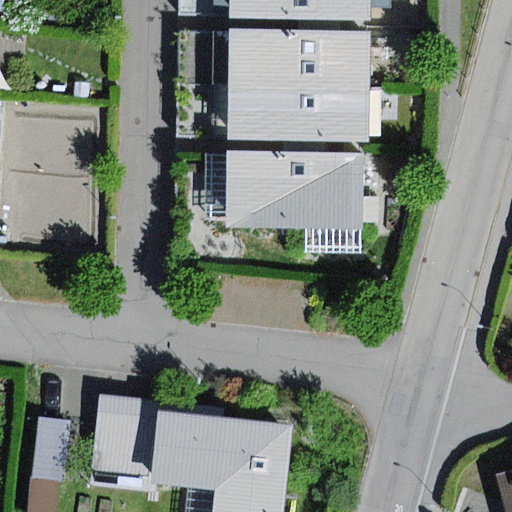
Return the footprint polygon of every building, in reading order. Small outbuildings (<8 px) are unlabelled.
[(232,0),(232,18),(370,20),(371,7),(370,0),(232,0)] [(371,30),(230,31),(229,85),(370,87),(371,30)] [(370,87),(229,85),(227,141),(369,143),(370,87)] [(363,155),(228,153),(226,230),(306,232),(364,231),(363,155)] [(364,254),(364,231),(306,232),(306,254),(364,254)] [(292,314),(293,280),(240,279),(239,313),(292,314)] [(160,402),(101,396),(94,466),(152,472),(158,412),(160,402)] [(283,511),(293,427),(158,412),(152,472),(150,485),(188,489),(216,492),(213,511),(283,511)] [(72,422),(39,418),(32,475),(60,478),(65,479),(72,422)] [(511,511),(511,472),(498,477),(507,511),(511,511)] [(56,511),(60,478),(32,475),(28,511),(56,511)] [(213,511),(216,492),(188,489),(185,511),(213,511)]
